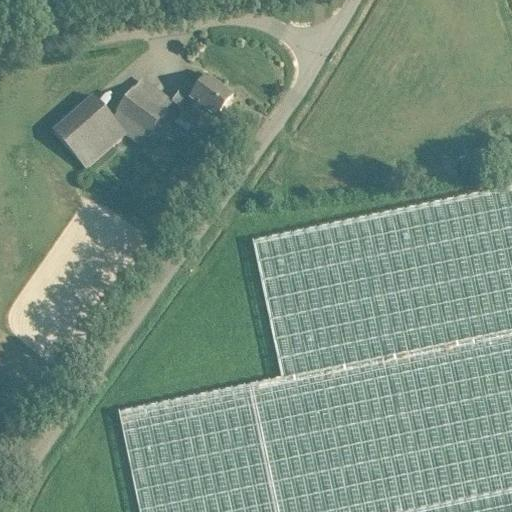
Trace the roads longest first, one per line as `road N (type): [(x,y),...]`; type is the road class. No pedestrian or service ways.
road 1 (unclassified): [(25,511),(37,470),(110,351),(324,54)]
road 2 (unclassified): [(324,54),(291,19),(261,5),(0,43)]
